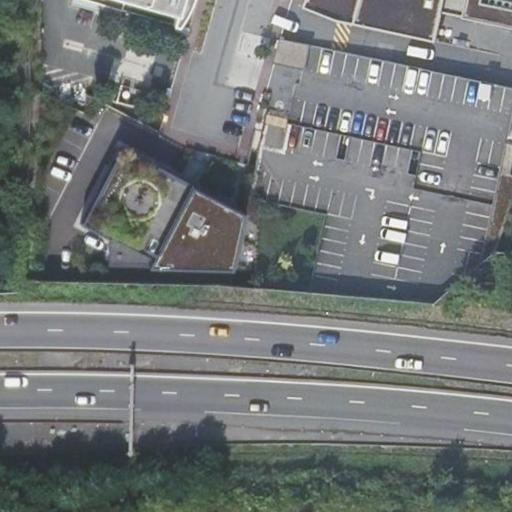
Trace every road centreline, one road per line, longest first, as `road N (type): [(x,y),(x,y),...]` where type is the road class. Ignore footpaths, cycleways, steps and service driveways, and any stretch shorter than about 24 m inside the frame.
road 1 (trunk): [(511,371),(280,343),(0,330)]
road 2 (trunk): [(0,392),(258,397),(511,420)]
road 3 (unclassified): [(195,138),(234,0)]
